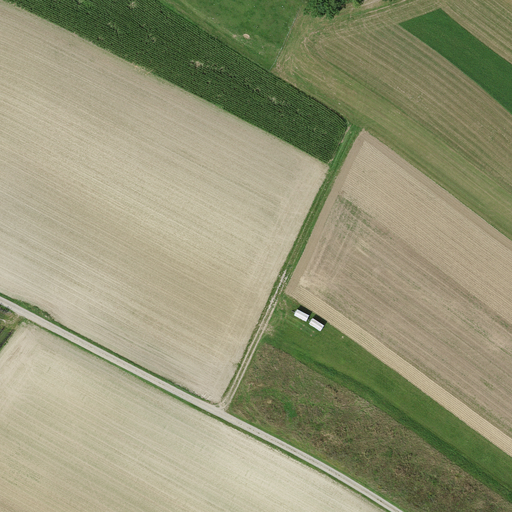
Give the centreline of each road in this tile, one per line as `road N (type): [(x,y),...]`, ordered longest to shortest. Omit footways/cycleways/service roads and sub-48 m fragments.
road 1 (track): [(220,414),(351,134),(348,121),(301,79),(299,37),(378,0)]
road 2 (track): [(0,300),(396,511)]
